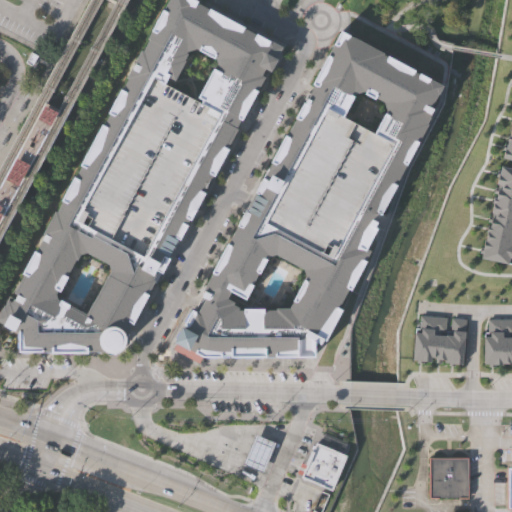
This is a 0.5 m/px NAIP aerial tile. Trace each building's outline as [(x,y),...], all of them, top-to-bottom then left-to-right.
[(164,0),(189,0),(207,11),(208,8),(243,27),(242,30),(254,37),(255,36),(267,43),(268,42),(279,48),(271,61),(270,60),(255,85),(256,86),(240,114),(239,114),(237,117),(234,123),(236,124),(225,143),(227,144),(212,172),(210,172),(201,188),(203,189),(188,217),(187,216),(184,221),(185,222),(177,237),(176,236),(173,243),(166,255),(168,256),(155,281),(153,280),(119,338),(117,346),(113,350),(109,352),(82,351),(82,352),(52,352),(52,351),(19,350),(19,329),(16,327),(15,329),(4,323),(5,320),(0,317),(0,308),(77,162),(75,160),(97,118),(99,119),(105,109),(102,108),(117,82),(119,83),(164,0)] [(438,83),(431,99),(435,102),(377,218),(379,218),(365,245),(368,246),(363,256),(366,257),(350,288),(348,288),(339,306),(341,307),(324,339),(321,338),(312,355),(227,355),(227,352),(218,352),(218,355),(200,355),(185,347),(184,349),(167,338),(175,323),(179,324),(189,306),(192,308),(248,202),(309,86),(339,29),(438,83)] [(511,159),(501,156),(511,119),(511,159)] [(511,240),(511,245),(511,260),(511,258),(508,257),(507,264),(480,258),(500,165),(511,167),(511,240)] [(411,360),(413,332),(418,333),(419,316),(446,318),(444,335),(450,336),(451,318),(465,319),(461,364),(453,364),(453,366),(448,365),(448,363),(443,363),(443,360),(441,360),(440,363),(435,362),(435,357),(430,356),(430,362),(422,361),(422,363),(416,362),(416,361),(411,360)] [(499,368),(483,367),(483,338),(487,338),(487,321),(500,321),(499,368)] [(511,368),(499,368),(500,321),(511,321),(511,368)] [(242,461),(254,432),(275,440),(262,470),(242,461)] [(300,477),(315,443),(346,456),(331,491),(300,477)] [(430,457),(468,457),(468,497),(430,497),(430,457)]
